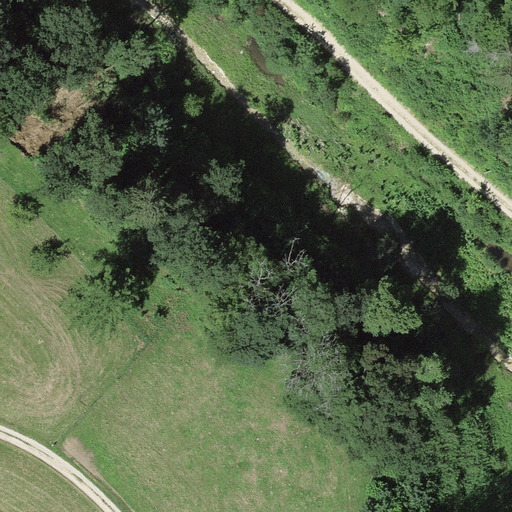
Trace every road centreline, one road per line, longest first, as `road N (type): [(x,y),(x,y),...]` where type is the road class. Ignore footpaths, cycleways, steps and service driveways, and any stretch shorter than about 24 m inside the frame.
road 1 (track): [(279,0),(511,213)]
road 2 (track): [(0,433),(101,511)]
